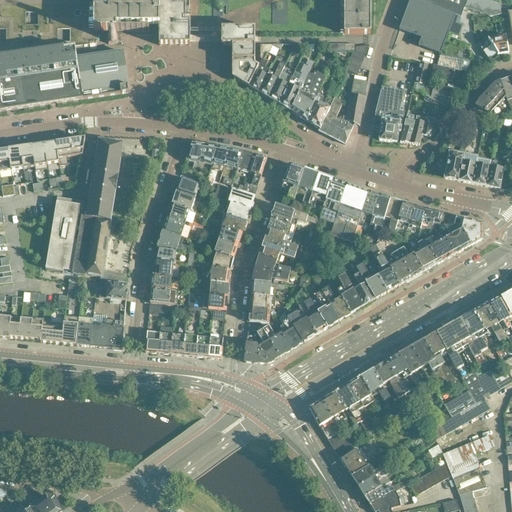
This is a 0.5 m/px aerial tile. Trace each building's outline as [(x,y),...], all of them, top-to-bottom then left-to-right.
[(159,27),(159,0),(93,0),(94,32),(117,32),(117,27),(149,27),(149,23),(158,23),(158,27),(159,27)] [(255,46),(255,42),(255,35),(260,35),(344,35),(368,35),(370,35),(370,0),(159,0),(159,27),(159,35),(190,35),(222,35),(222,42),(222,46),(232,46),(255,46)] [(410,0),(399,31),(421,39),(418,47),(440,55),(449,33),(455,16),(410,0)] [(467,0),(410,0),(455,16),(461,18),(464,9),(467,0)] [(500,5),(484,0),(467,0),(464,9),(491,18),(502,15),(500,5)] [(461,18),(455,16),(449,33),(459,37),(463,25),(459,23),(461,18)] [(255,42),(255,35),(255,30),(222,30),(222,35),(222,42),(222,46),(232,46),(232,78),(249,88),(259,68),(255,65),(255,46),(255,42)] [(487,39),(490,44),(494,49),(497,55),(498,56),(508,54),(507,46),(505,36),(487,39)] [(487,39),(478,45),(481,50),(490,44),(487,39)] [(490,44),(481,50),(485,55),(494,49),(490,44)] [(303,46),(295,46),(291,55),(298,58),(303,46)] [(370,46),(356,48),(353,54),(365,58),(370,46)] [(123,52),(77,58),(75,47),(0,58),(0,112),(128,94),(127,87),(128,87),(123,52)] [(494,49),(485,55),(488,61),(497,55),(494,49)] [(441,53),(438,67),(461,72),(468,73),(470,62),(471,59),(441,53)] [(365,58),(353,54),(351,59),(362,64),(365,58)] [(362,64),(351,59),(349,65),(360,70),(362,64)] [(291,82),(280,106),(291,113),(303,87),(309,74),(314,64),(308,61),(306,66),(304,66),(301,74),(302,74),(299,81),(293,78),(291,82)] [(259,94),(270,72),(265,70),(267,65),(263,63),(257,73),(250,88),(259,94)] [(424,86),(429,65),(419,63),(414,84),(424,86)] [(269,100),(282,73),(285,66),(280,64),(275,75),(270,72),(259,94),(269,100)] [(360,70),(349,65),(346,71),(357,76),(360,70)] [(424,86),(422,94),(423,94),(427,96),(430,99),(433,100),(449,110),(449,109),(455,98),(435,86),(437,79),(452,83),(455,70),(436,67),(429,65),(424,86)] [(314,105),(318,96),(327,75),(318,71),(316,76),(309,74),(303,87),(291,113),(307,123),(314,105)] [(291,82),(293,78),(282,73),(269,100),(280,106),(291,82)] [(511,100),(511,81),(511,79),(500,83),(507,102),(511,100)] [(333,102),(320,131),(319,133),(345,146),(355,126),(360,128),(366,98),(365,98),(368,84),(354,81),(351,95),(346,119),(343,117),(342,122),(336,119),(343,103),(335,99),(334,102),(333,102)] [(511,100),(507,102),(500,83),(495,85),(485,96),(498,107),(503,118),(511,115),(511,100)] [(404,94),(382,89),(376,114),(374,128),(381,129),(380,142),(397,144),(399,133),(401,133),(403,118),(404,118),(404,113),(400,112),(404,94)] [(320,131),(333,102),(318,96),(314,105),(307,123),(320,131)] [(498,107),(485,96),(474,107),(487,113),(486,114),(499,119),(500,119),(503,118),(498,107)] [(486,114),(487,113),(474,107),(466,119),(484,123),(486,114)] [(430,137),(445,119),(438,117),(428,114),(427,115),(425,119),(426,119),(425,124),(422,136),(430,137)] [(406,119),(400,144),(411,145),(416,122),(417,117),(407,115),(406,119)] [(511,128),(511,115),(503,118),(500,119),(499,125),(511,128)] [(416,122),(411,145),(420,146),(422,136),(425,124),(426,119),(425,119),(417,117),(416,122)] [(85,139),(56,144),(59,164),(58,164),(59,167),(68,166),(67,158),(82,156),(85,140),(85,139)] [(459,182),(464,157),(467,141),(462,140),(459,153),(451,151),(451,154),(449,154),(447,162),(444,161),(443,161),(443,162),(442,163),(442,164),(441,165),(441,166),(441,167),(442,167),(442,168),(447,169),(444,180),(459,182)] [(120,162),(122,148),(123,148),(123,147),(123,146),(122,146),(122,147),(100,142),(99,142),(98,143),(99,143),(96,160),(96,161),(94,175),(89,174),(87,186),(92,187),(87,218),(86,218),(86,219),(111,223),(110,223),(111,222),(110,222),(112,209),(113,209),(113,208),(112,208),(115,194),(118,178),(117,178),(120,163),(121,162),(120,162)] [(59,164),(56,144),(44,146),(47,166),(58,164),(59,164)] [(199,164),(204,146),(192,144),(186,162),(194,164),(192,172),(183,170),(181,177),(195,182),(200,164),(199,164)] [(47,166),(44,146),(32,147),(35,168),(35,172),(48,170),(47,166)] [(212,165),(217,148),(204,146),(199,164),(200,164),(204,165),(205,164),(212,166),(212,165)] [(35,168),(32,147),(20,149),(23,170),(35,168)] [(212,166),(211,169),(223,173),(225,168),(230,150),(217,148),(212,165),(212,166)] [(23,170),(20,149),(8,151),(11,171),(23,170)] [(237,171),(242,153),(234,151),(230,150),(225,168),(232,170),(233,169),(237,171)] [(0,172),(11,171),(8,151),(0,151),(0,172)] [(249,174),(254,156),(242,153),(237,171),(241,172),(242,171),(249,174)] [(255,197),(267,160),(267,159),(254,156),(249,174),(255,176),(251,186),(246,184),(243,193),(255,197)] [(472,185),(477,160),(477,159),(464,157),(459,182),(472,185)] [(486,188),(491,162),(477,160),(472,185),(486,188)] [(500,190),(503,171),(505,163),(500,162),(500,163),(491,161),(491,162),(486,188),(500,190)] [(296,195),(303,171),(290,166),(282,189),(290,192),(288,199),(294,202),(297,195),(296,195)] [(58,170),(59,178),(79,175),(78,168),(58,170)] [(308,206),(318,176),(303,171),(296,195),(297,195),(305,197),(302,204),(308,206)] [(208,180),(206,185),(215,188),(218,179),(209,176),(208,180)] [(324,204),(332,181),(318,176),(308,206),(314,208),(317,202),(324,204)] [(196,198),(200,186),(180,179),(176,191),(196,198)] [(335,221),(346,186),(332,181),(324,204),(325,205),(323,209),(331,212),(328,219),(335,221)] [(503,191),(511,192),(511,185),(504,184),(503,191)] [(219,200),(223,187),(219,185),(214,198),(219,200)] [(351,243),(368,193),(346,186),(335,221),(330,236),(351,243)] [(250,210),(255,197),(243,193),(230,189),(225,202),(231,204),(231,203),(250,210)] [(191,212),(196,198),(176,191),(171,205),(190,211),(191,212)] [(368,193),(356,226),(362,228),(364,222),(365,222),(367,221),(370,222),(379,197),(369,194),(368,193)] [(371,222),(366,237),(371,238),(376,225),(382,227),(384,219),(384,218),(390,200),(379,197),(370,222),(371,222)] [(108,240),(111,225),(111,223),(86,219),(82,218),(83,217),(79,216),(81,207),(73,206),(74,201),(57,198),(46,270),(62,273),(62,271),(72,273),(72,274),(84,276),(84,275),(102,278),(103,272),(105,257),(106,257),(107,256),(105,256),(108,241),(109,241),(109,240),(108,240)] [(390,200),(384,218),(384,219),(385,219),(391,221),(389,229),(391,230),(395,231),(403,204),(390,200)] [(278,201),(276,206),(291,211),(293,206),(278,201)] [(246,221),(250,210),(231,203),(231,204),(227,215),(246,221)] [(408,229),(415,208),(403,204),(395,231),(394,235),(397,236),(399,229),(403,230),(404,228),(408,229)] [(171,205),(166,219),(175,222),(176,220),(186,224),(190,211),(171,205)] [(317,225),(319,221),(291,211),(276,206),(272,220),(297,228),(298,222),(305,224),(306,222),(317,225)] [(415,208),(409,227),(420,230),(421,228),(422,226),(426,211),(415,208)] [(447,227),(450,217),(443,215),(426,211),(422,226),(421,228),(428,230),(429,225),(433,226),(431,231),(435,230),(437,232),(443,228),(442,226),(446,227),(447,227)] [(242,235),(246,221),(227,215),(223,228),(242,235)] [(482,240),(482,225),(450,217),(447,227),(456,229),(462,230),(471,246),(482,240)] [(166,219),(163,231),(181,237),(186,224),(176,220),(175,222),(166,219)] [(220,223),(207,219),(206,222),(211,224),(211,225),(219,227),(220,223)] [(297,228),(272,220),(268,232),(288,239),(288,238),(293,240),(297,228)] [(206,237),(211,225),(211,224),(206,222),(204,229),(202,234),(202,235),(206,237)] [(238,247),(242,235),(223,228),(219,241),(238,247)] [(462,230),(456,229),(456,230),(446,235),(448,238),(446,240),(455,256),(458,254),(461,252),(471,246),(462,230)] [(181,248),(184,239),(181,238),(181,237),(163,231),(158,247),(157,248),(177,251),(184,252),(185,249),(181,248)] [(286,245),(288,239),(268,232),(264,245),(296,255),(298,249),(286,245)] [(311,246),(315,234),(310,232),(308,240),(306,239),(304,244),(311,246)] [(455,256),(446,240),(445,240),(441,237),(434,241),(432,238),(425,242),(424,241),(438,265),(448,259),(448,260),(451,258),(455,256)] [(234,259),(238,247),(219,241),(215,253),(217,254),(234,260),(234,259)] [(438,265),(424,241),(418,245),(420,249),(412,253),(424,273),(438,265)] [(296,255),(264,245),(260,257),(280,264),(282,257),(294,261),(296,255)] [(376,246),(370,249),(381,270),(376,273),(388,294),(399,287),(383,259),(380,254),(376,246)] [(175,265),(177,251),(157,248),(154,263),(174,265),(173,265),(175,265)] [(424,273),(412,253),(412,254),(408,256),(404,248),(396,253),(401,262),(394,266),(405,284),(424,273)] [(401,262),(396,253),(388,257),(383,259),(399,287),(405,284),(394,266),(401,262)] [(231,272),(234,260),(217,254),(214,262),(212,270),(230,272),(231,272)] [(291,271),(278,268),(280,264),(260,257),(255,270),(289,277),(291,271)] [(312,260),(309,271),(315,273),(322,265),(320,263),(312,260)] [(172,278),(173,265),(174,265),(154,263),(153,277),(171,279),(171,278),(172,278)] [(388,294),(376,273),(368,276),(363,266),(357,269),(360,274),(375,301),(388,294)] [(230,272),(212,270),(212,269),(210,283),(211,283),(229,285),(230,272)] [(288,283),(289,277),(255,270),(253,276),(253,282),(252,284),(273,286),(274,285),(274,280),(288,283)] [(309,281),(314,274),(309,271),(303,278),(301,278),(301,280),(309,281)] [(118,274),(117,283),(125,284),(126,276),(118,274)] [(375,301),(360,274),(354,277),(358,284),(352,287),(351,287),(363,308),(371,303),(375,301)] [(351,287),(352,287),(345,276),(338,280),(343,288),(337,292),(340,296),(351,315),(358,311),(363,308),(351,287)] [(170,291),(172,278),(171,278),(171,279),(153,277),(151,291),(182,294),(188,295),(190,295),(190,290),(182,289),(182,292),(170,291)] [(303,288),(309,281),(301,280),(300,287),(295,287),(295,288),(303,289),(303,288)] [(227,298),(229,285),(211,283),(210,296),(227,298)] [(126,302),(128,286),(101,284),(99,299),(126,302)] [(275,299),(275,291),(277,291),(277,290),(285,291),(285,286),(274,285),(273,286),(252,284),(251,297),(275,299)] [(297,296),(303,289),(295,288),(293,295),(297,296)] [(328,329),(310,300),(303,288),(303,289),(297,296),(295,301),(301,311),(316,336),(328,329)] [(351,315),(340,296),(334,299),(328,288),(321,292),(339,322),(351,315)] [(180,307),(182,294),(151,291),(150,304),(180,307)] [(339,322),(321,292),(310,300),(328,329),(339,322)] [(511,292),(500,299),(511,318),(511,292)] [(204,304),(203,309),(226,311),(227,298),(210,296),(204,296),(204,304)] [(251,297),(250,310),(270,312),(274,312),(276,300),(275,299),(251,297)] [(511,318),(500,299),(487,306),(506,338),(507,339),(508,339),(511,345),(511,331),(507,322),(511,319),(511,318)] [(162,314),(163,308),(150,306),(149,315),(162,317),(163,314),(162,314)] [(506,338),(487,306),(474,313),(488,337),(495,334),(499,342),(506,338)] [(201,311),(201,309),(201,308),(194,308),(188,307),(188,313),(196,313),(196,317),(200,317),(200,315),(200,311),(201,311)] [(175,316),(175,309),(163,308),(162,314),(163,314),(175,316)] [(269,324),(270,312),(250,310),(249,322),(269,324)] [(316,336),(301,311),(287,319),(303,344),(316,336)] [(225,322),(226,313),(213,312),(212,321),(225,322)] [(488,337),(474,313),(467,317),(461,320),(481,353),(488,349),(482,340),(488,337)] [(303,344),(287,319),(284,314),(280,321),(288,334),(283,336),(282,334),(281,335),(291,351),(303,344)] [(11,320),(11,316),(0,315),(0,339),(9,341),(9,339),(11,320)] [(107,327),(107,321),(107,316),(94,315),(94,320),(91,348),(104,350),(107,327)] [(115,328),(116,322),(107,321),(107,327),(104,350),(122,351),(124,329),(125,317),(120,316),(119,328),(115,328)] [(76,347),(77,347),(79,324),(79,318),(65,317),(64,325),(62,346),(76,347)] [(79,324),(77,347),(91,348),(94,320),(79,318),(79,324)] [(43,323),(44,320),(32,319),(32,322),(30,341),(40,342),(41,342),(43,323)] [(19,340),(21,321),(11,320),(9,339),(19,340)] [(481,353),(461,320),(461,321),(448,328),(465,357),(469,355),(467,350),(463,352),(463,351),(469,348),(479,366),(486,362),(481,353)] [(30,341),(32,322),(21,321),(19,340),(30,341)] [(64,325),(43,323),(41,342),(40,342),(40,344),(62,346),(64,325)] [(291,351),(281,335),(276,338),(269,327),(262,331),(279,358),(291,351)] [(173,336),(174,329),(161,328),(160,335),(158,355),(171,356),(172,336),(173,336)] [(465,357),(448,328),(440,335),(438,335),(436,334),(448,355),(469,391),(476,404),(484,400),(483,397),(487,395),(478,379),(478,378),(475,373),(474,373),(465,358),(465,357)] [(279,358),(262,331),(257,334),(263,343),(257,346),(259,352),(258,365),(267,366),(279,358)] [(196,358),(197,338),(193,338),(194,333),(186,332),(185,337),(183,357),(196,358)] [(158,355),(160,335),(147,333),(145,354),(158,355)] [(448,355),(436,334),(424,341),(446,380),(445,380),(449,387),(456,383),(445,364),(444,364),(441,359),(448,355)] [(183,357),(185,337),(173,336),(172,336),(171,356),(183,357)] [(221,361),(223,341),(218,340),(219,336),(211,336),(210,340),(208,360),(221,361)] [(259,352),(257,346),(255,342),(253,342),(253,337),(247,337),(245,363),(258,365),(259,352)] [(208,360),(210,340),(197,338),(196,358),(208,360)] [(446,380),(424,341),(409,350),(421,370),(423,369),(424,371),(430,368),(439,384),(445,380),(446,380)] [(421,370),(409,350),(398,356),(409,375),(410,375),(413,382),(419,379),(415,374),(417,372),(421,379),(425,376),(421,370)] [(409,375),(398,356),(390,361),(391,363),(387,366),(404,395),(411,392),(404,379),(409,375)] [(511,358),(502,363),(508,372),(511,380),(511,358)] [(404,395),(387,366),(384,368),(382,366),(373,371),(385,390),(391,386),(398,399),(404,395)] [(385,390),(373,371),(360,378),(373,399),(379,395),(383,402),(390,399),(385,390)] [(502,390),(496,379),(495,380),(491,372),(478,378),(478,379),(487,395),(489,397),(502,390)] [(511,380),(508,372),(496,379),(502,390),(511,383),(511,380)] [(373,399),(360,378),(357,381),(350,385),(349,385),(363,409),(364,408),(375,402),(373,399)] [(363,409),(349,385),(335,394),(349,417),(355,426),(360,423),(367,434),(368,435),(377,429),(364,408),(363,409)] [(490,410),(484,400),(476,404),(469,391),(457,398),(444,406),(451,418),(454,417),(459,427),(490,410)] [(337,425),(349,417),(335,394),(322,402),(336,425),(337,425)] [(336,425),(322,402),(314,407),(310,410),(310,409),(309,410),(319,428),(320,427),(322,430),(336,452),(335,452),(339,458),(348,453),(353,450),(351,448),(348,442),(337,425),(336,425)] [(459,427),(454,417),(449,419),(454,429),(459,427)] [(454,429),(449,419),(444,422),(450,432),(454,429)] [(450,432),(444,422),(439,425),(445,435),(450,432)] [(445,435),(439,425),(435,427),(440,437),(445,435)] [(440,437),(435,427),(429,430),(435,440),(440,437)] [(348,442),(351,448),(363,440),(362,438),(361,438),(361,437),(351,442),(350,440),(348,442)] [(489,437),(483,439),(488,450),(494,448),(489,437)] [(488,450),(483,439),(478,441),(482,453),(488,450)] [(482,453),(478,441),(472,444),(477,455),(482,453)] [(371,443),(358,451),(358,450),(341,461),(352,478),(370,467),(369,467),(366,462),(378,454),(371,443)] [(477,455),(472,444),(466,446),(471,457),(473,457),(477,455)] [(471,457),(466,446),(460,449),(465,460),(471,457)] [(438,447),(429,453),(433,459),(442,454),(438,447)] [(465,460),(460,449),(455,451),(459,462),(465,460)] [(459,462),(455,451),(449,453),(454,465),(459,462)] [(454,465),(449,453),(443,456),(447,464),(447,467),(454,465)] [(471,457),(465,460),(459,462),(454,465),(447,467),(451,477),(452,477),(453,480),(478,469),(473,457),(471,457)] [(451,477),(447,467),(447,464),(440,468),(446,480),(451,477)] [(358,487),(386,472),(384,469),(383,470),(381,468),(375,472),(373,468),(372,468),(371,466),(369,467),(370,467),(352,478),(358,487)] [(446,480),(440,468),(435,471),(441,483),(446,480)] [(486,489),(478,469),(453,480),(459,496),(472,493),(486,489)] [(386,472),(358,487),(364,497),(384,486),(383,484),(381,486),(378,482),(387,477),(386,475),(389,473),(388,471),(386,472)] [(441,483),(435,471),(430,474),(436,485),(441,483)] [(436,485),(430,474),(424,477),(431,488),(436,485)] [(431,488),(424,477),(419,479),(426,491),(431,488)] [(426,491),(419,479),(414,482),(421,494),(426,491)] [(421,494),(414,482),(409,485),(416,497),(421,494)] [(395,492),(400,490),(398,485),(392,488),(389,484),(389,483),(384,486),(364,497),(370,506),(395,492)] [(8,496),(7,490),(0,488),(0,500),(7,497),(8,496)] [(391,511),(391,510),(401,507),(399,501),(400,501),(395,492),(370,506),(373,511),(378,511),(391,511)] [(460,502),(473,499),(472,493),(459,496),(458,496),(460,502)] [(61,511),(55,498),(47,497),(40,501),(38,498),(28,505),(27,505),(32,511),(61,511)] [(475,505),(473,499),(460,502),(462,508),(475,505)] [(456,500),(442,504),(445,511),(454,511),(460,511),(456,500)] [(32,511),(27,505),(28,505),(25,501),(20,505),(23,509),(18,511),(32,511)]
